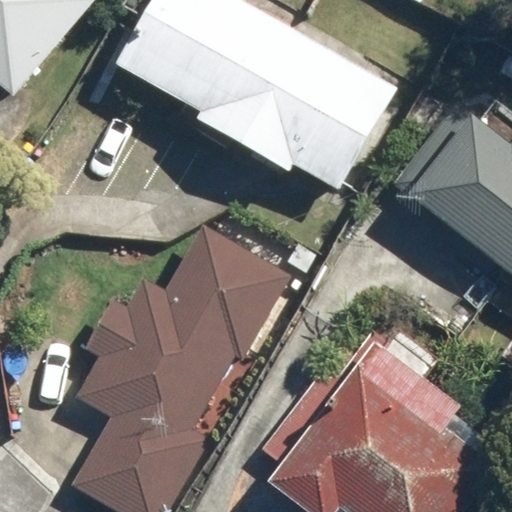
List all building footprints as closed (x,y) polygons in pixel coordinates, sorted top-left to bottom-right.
[(0,0),(0,87),(23,106),(103,4),(97,0),(0,0)] [(238,0),(160,0),(118,74),(206,124),(201,132),(296,185),(301,176),(343,200),(403,93),(238,0)] [(448,149),(437,140),(396,193),(511,282),(511,148),(472,118),(448,149)] [(134,311),(121,304),(66,403),(113,429),(78,492),(114,511),(181,511),(215,452),(201,444),(293,279),(209,233),(174,295),(150,282),(134,311)] [(265,461),(286,476),(273,493),(298,511),(476,511),(504,476),(451,436),(469,412),(384,347),(349,393),(328,377),(265,461)]
